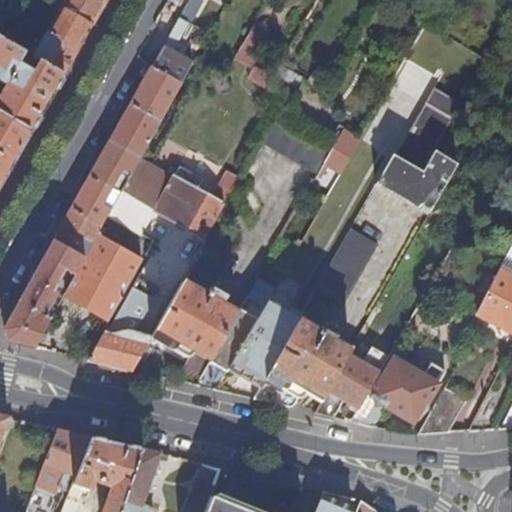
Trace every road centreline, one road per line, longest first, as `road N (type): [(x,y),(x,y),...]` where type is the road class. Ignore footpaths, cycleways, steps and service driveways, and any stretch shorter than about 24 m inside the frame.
road 1 (unclassified): [(158,0),(0,281)]
road 2 (secondary): [(63,392),(315,452)]
road 3 (secondary): [(511,461),(315,452)]
road 4 (secondary): [(315,452),(448,511)]
